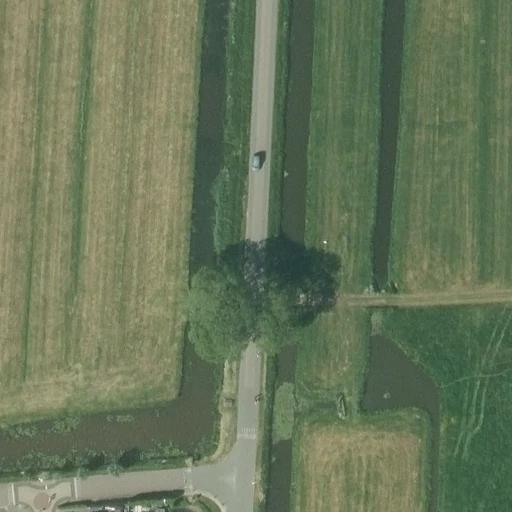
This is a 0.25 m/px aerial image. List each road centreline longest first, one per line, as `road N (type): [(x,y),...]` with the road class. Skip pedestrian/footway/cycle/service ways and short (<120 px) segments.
road 1 (tertiary): [(264,0),(243,477)]
road 2 (track): [(252,299),(511,297)]
road 3 (residential): [(243,477),(42,492)]
